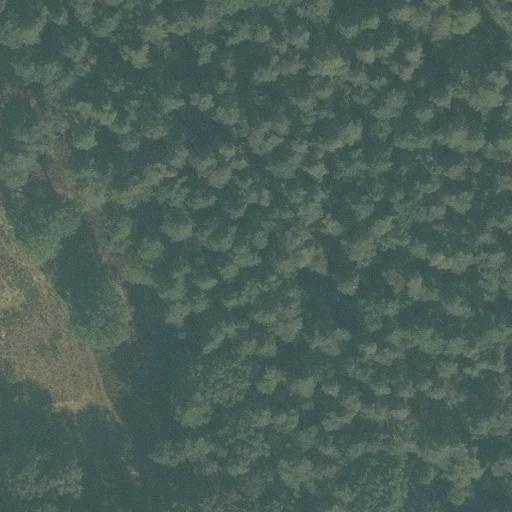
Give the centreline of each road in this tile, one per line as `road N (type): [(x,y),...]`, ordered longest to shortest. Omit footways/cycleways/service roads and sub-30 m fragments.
road 1 (track): [(128,511),(200,492),(271,500),(296,511)]
road 2 (track): [(373,511),(511,469)]
